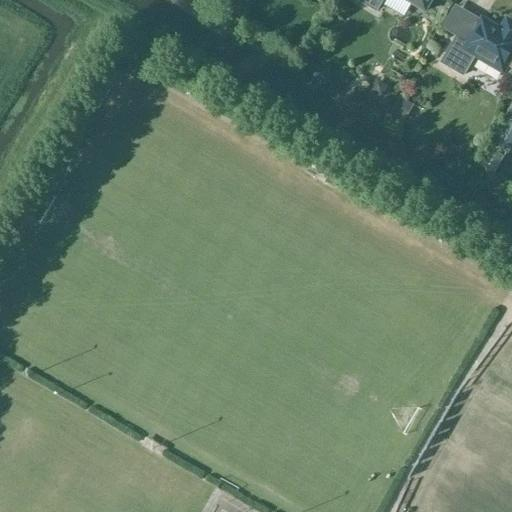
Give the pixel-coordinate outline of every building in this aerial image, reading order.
[(356,0),(356,1),(376,12),(381,3),(383,0),(402,0),(425,13),(432,0),(356,0)] [(248,2),(227,3),(228,18),(249,17),(248,2)] [(511,21),(508,19),(502,29),(483,18),(469,42),(459,36),(443,61),(465,74),(476,55),(504,72),(511,59),(511,21)] [(377,79),(370,91),(381,98),(388,86),(377,79)] [(401,97),(390,116),(402,123),(413,104),(401,97)] [(511,123),(511,102),(503,118),(511,123)]
